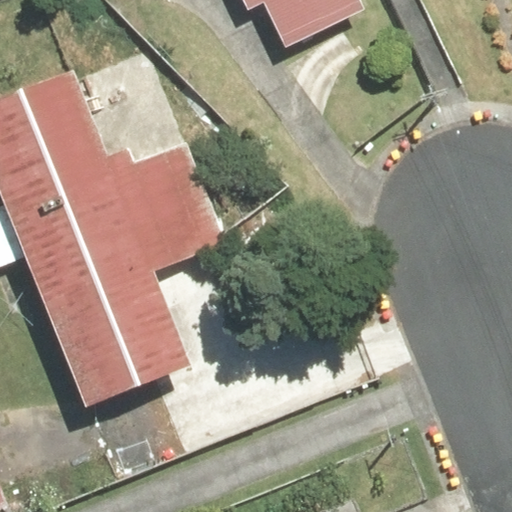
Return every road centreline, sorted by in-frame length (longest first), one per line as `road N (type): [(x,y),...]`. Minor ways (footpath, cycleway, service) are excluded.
road 1 (unknown): [(487,322),(216,489),(159,511)]
road 2 (residential): [(486,172),(487,322),(511,389)]
